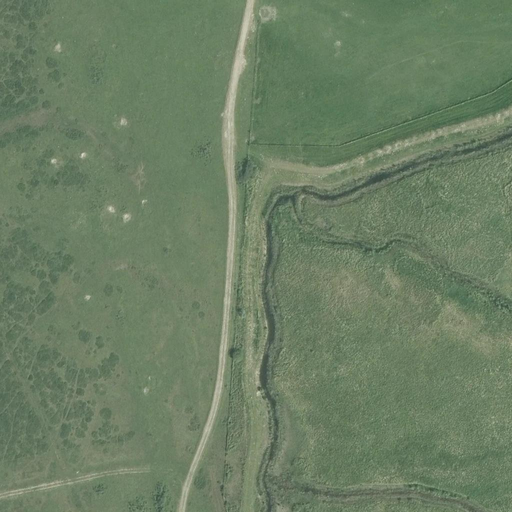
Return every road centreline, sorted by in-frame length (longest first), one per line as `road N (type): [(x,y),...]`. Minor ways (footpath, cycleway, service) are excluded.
road 1 (track): [(245,0),(230,95),(225,394),(192,468),(183,511)]
road 2 (track): [(0,496),(126,470),(192,468)]
road 3 (track): [(79,511),(0,338)]
